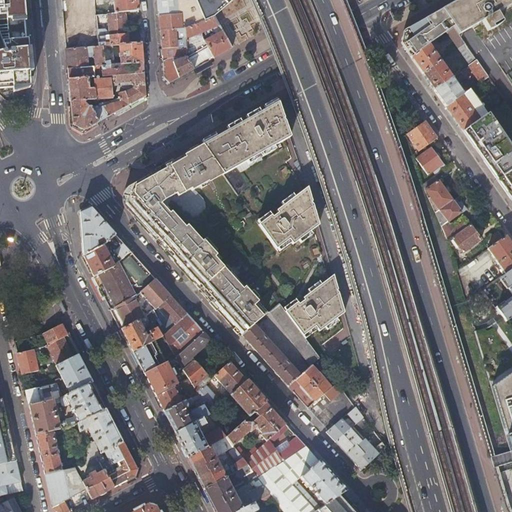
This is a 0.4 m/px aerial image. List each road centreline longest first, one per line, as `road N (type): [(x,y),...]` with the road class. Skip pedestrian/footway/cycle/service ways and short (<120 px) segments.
road 1 (primary): [(489,511),(383,166),(321,0)]
road 2 (primary): [(276,13),(340,187),(433,511)]
road 3 (residential): [(360,491),(88,179)]
road 4 (residential): [(366,12),(511,222)]
road 5 (secondary): [(68,281),(167,473)]
road 6 (secondary): [(195,110),(366,12)]
road 7 (residential): [(0,343),(39,511)]
road 8 (secondary): [(47,0),(56,112),(73,159)]
road 9 (secondary): [(88,179),(168,135),(195,110)]
